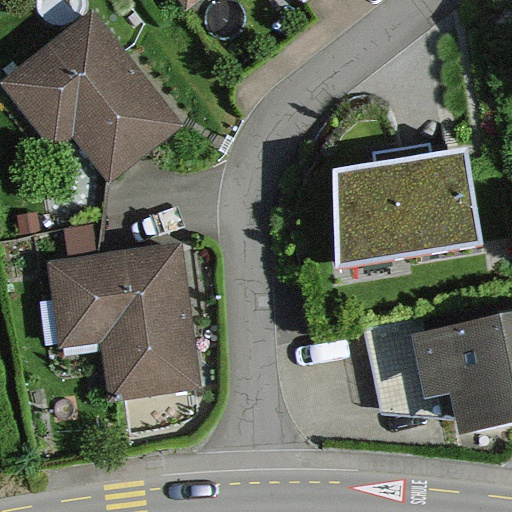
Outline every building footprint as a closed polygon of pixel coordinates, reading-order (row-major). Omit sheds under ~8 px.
[(176,0),(187,13),(202,0),(176,0)] [(169,133),(91,31),(10,93),(53,148),(70,135),(106,181),(169,133)] [(461,171),(336,187),(340,282),(475,262),(461,171)] [(149,247),(147,216),(68,221),(70,252),(149,247)] [(188,265),(68,286),(79,353),(119,346),(130,406),(210,392),(188,265)] [(511,338),(423,354),(432,408),(465,402),(473,444),(511,436),(511,338)]
